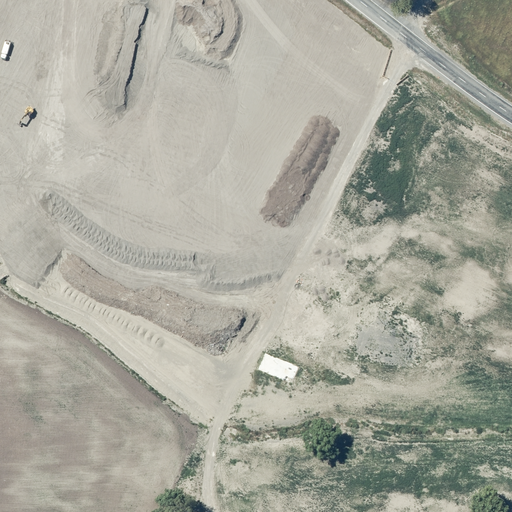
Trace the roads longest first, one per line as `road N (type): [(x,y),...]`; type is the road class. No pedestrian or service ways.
road 1 (unknown): [(409,43),(306,249)]
road 2 (tertiary): [(511,116),(354,0)]
